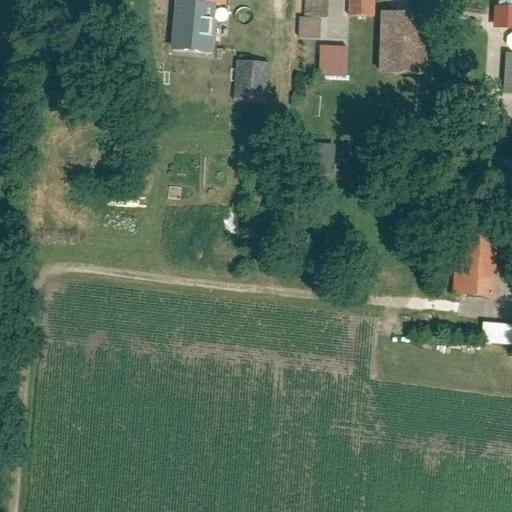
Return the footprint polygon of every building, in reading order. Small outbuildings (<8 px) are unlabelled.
[(330,20),(331,0),(305,0),(304,19),(322,20),(330,20)] [(376,0),(349,0),(349,18),(376,19),(376,0)] [(430,15),(381,13),(379,75),(427,77),(430,15)] [(304,19),(300,19),(299,39),(321,40),(322,20),(304,19)] [(259,82),(260,47),(237,47),(236,82),(259,82)] [(349,49),(320,48),(319,77),(347,78),(349,49)] [(453,114),(484,113),(483,87),(452,88),(453,114)] [(495,300),(500,223),(458,220),(453,297),(495,300)] [(511,327),(484,325),(482,345),(511,347),(511,327)]
